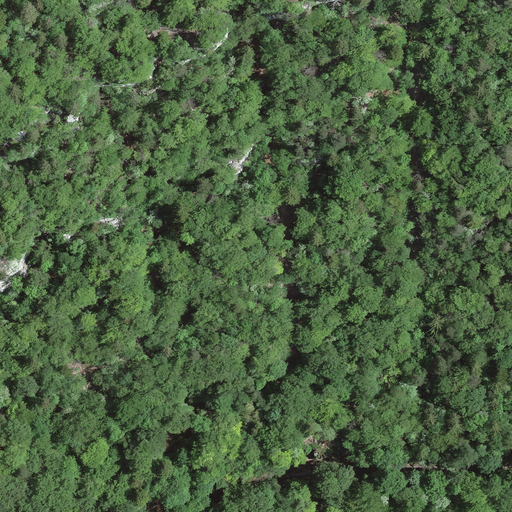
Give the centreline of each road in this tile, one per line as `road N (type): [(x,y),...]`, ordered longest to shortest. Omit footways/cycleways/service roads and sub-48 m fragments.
road 1 (primary): [(511,343),(0,108)]
road 2 (track): [(511,473),(322,470),(232,489),(184,511)]
